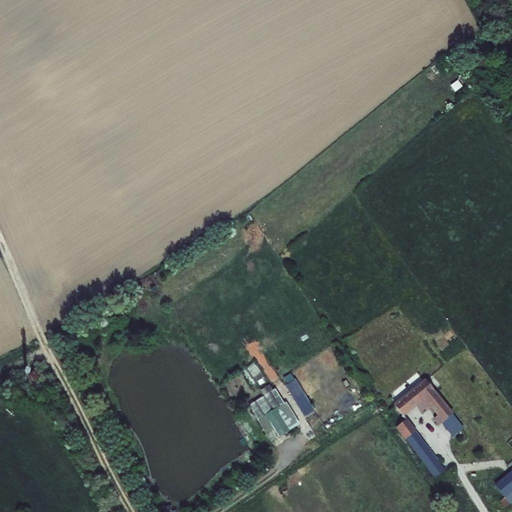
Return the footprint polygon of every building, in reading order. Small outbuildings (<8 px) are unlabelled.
[(437,423),(449,413),(420,380),(390,406),(400,418),(415,405),(419,410),(426,405),(431,410),(433,409),(437,414),(432,418),(437,423)] [(289,381),(283,385),(291,398),(298,393),(289,381)] [(274,391),(247,409),(272,446),(299,428),(274,391)] [(417,440),(402,421),(394,428),(409,447),(417,440)] [(511,488),(511,469),(492,486),(500,497),(511,488)]
